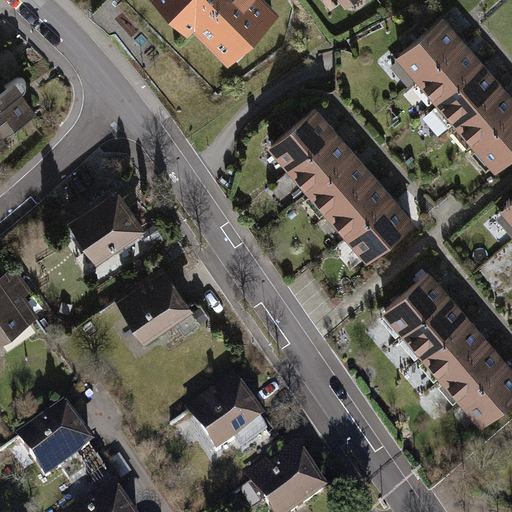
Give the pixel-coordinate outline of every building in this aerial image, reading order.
[(259,0),(173,0),(230,56),(234,53),(230,49),(249,30),(253,34),(273,14),(259,0)] [(442,18),(399,54),(419,77),(461,40),(442,18)] [(461,40),(419,77),(438,99),(481,63),(461,40)] [(481,63),(438,99),(440,102),(425,114),(441,132),(456,120),(458,122),(500,86),(481,63)] [(0,117),(24,102),(10,81),(1,87),(0,85),(0,117)] [(511,99),(500,86),(458,122),(477,145),(511,114),(511,99)] [(314,108),(272,144),(291,167),(334,131),(314,108)] [(511,114),(477,145),(497,167),(511,154),(511,114)] [(334,131),(291,167),(310,190),(353,153),(334,131)] [(353,153),(310,190),(330,212),(372,176),(353,153)] [(372,176),(330,212),(349,235),(392,198),(372,176)] [(114,189),(71,219),(98,257),(141,227),(114,189)] [(392,198),(349,235),(368,257),(411,221),(392,198)] [(162,268),(119,297),(120,299),(124,305),(146,337),(189,307),(162,268)] [(428,272),(386,309),(405,331),(448,295),(428,272)] [(6,273),(0,277),(0,338),(35,314),(19,291),(10,279),(6,273)] [(17,274),(10,279),(19,291),(25,286),(17,274)] [(448,295),(405,331),(424,354),(467,317),(448,295)] [(124,305),(120,299),(103,310),(108,316),(124,305)] [(467,317),(424,354),(444,376),(486,340),(467,317)] [(486,340),(444,376),(463,399),(506,363),(486,340)] [(511,369),(506,363),(463,399),(483,421),(511,396),(511,369)] [(234,381),(189,411),(216,451),(234,439),(241,448),(267,430),(234,381)] [(63,408),(19,438),(46,476),(90,447),(63,408)] [(241,448),(256,470),(265,463),(269,469),(286,458),(267,430),(241,448)] [(260,476),(240,490),(253,510),(266,501),(274,511),(291,511),(323,490),(296,451),(286,458),(269,469),(260,476)] [(130,472),(119,457),(111,462),(122,478),(130,472)] [(256,470),(260,476),(269,469),(265,463),(256,470)] [(127,511),(111,488),(75,511),(127,511)]
